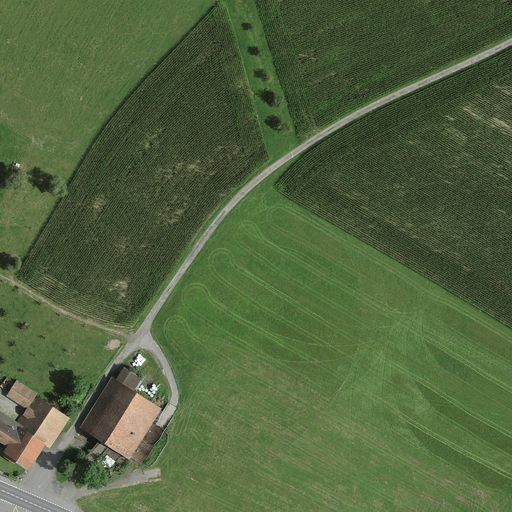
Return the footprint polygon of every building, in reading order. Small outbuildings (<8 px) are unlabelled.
[(124,366),(116,379),(134,390),(142,377),(124,366)] [(116,379),(112,376),(79,428),(128,461),(162,408),(134,390),(116,379)] [(37,392),(16,379),(5,396),(25,410),(37,392)] [(35,396),(25,410),(18,421),(16,425),(45,444),(49,447),(68,418),(35,396)] [(18,421),(0,410),(0,443),(5,446),(0,454),(28,471),(45,444),(16,425),(18,421)]
